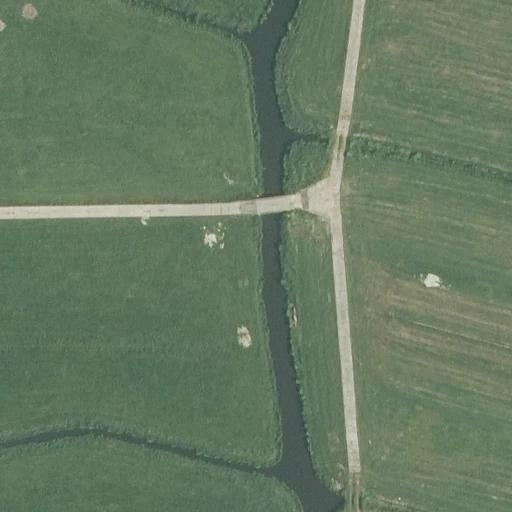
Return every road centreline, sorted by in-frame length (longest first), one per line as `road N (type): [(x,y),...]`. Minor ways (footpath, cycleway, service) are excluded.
road 1 (track): [(337,197),(0,217)]
road 2 (track): [(357,511),(337,197)]
road 3 (track): [(337,197),(359,0)]
